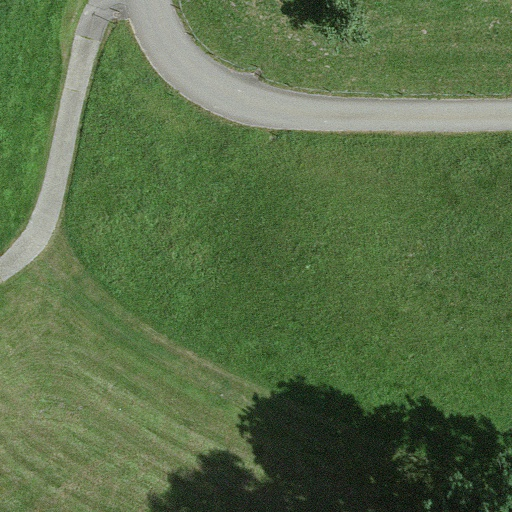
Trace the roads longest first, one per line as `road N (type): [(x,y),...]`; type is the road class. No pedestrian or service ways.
road 1 (track): [(149,0),(167,51),(218,97),(287,119),(511,123)]
road 2 (track): [(0,285),(32,265),(54,220),(88,53),(115,0)]
